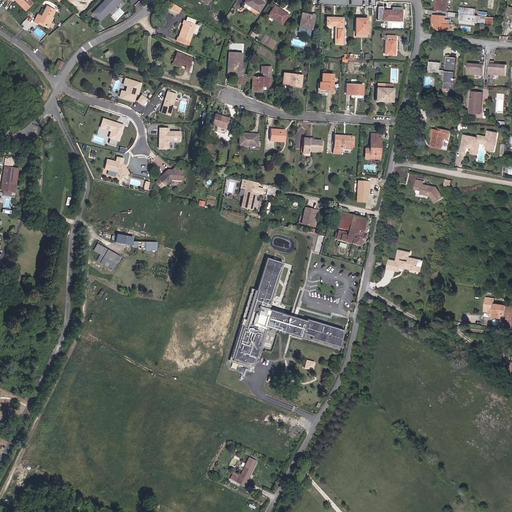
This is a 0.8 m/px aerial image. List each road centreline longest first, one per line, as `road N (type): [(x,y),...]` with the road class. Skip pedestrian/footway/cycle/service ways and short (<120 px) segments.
road 1 (unclassified): [(399,121),(350,348),(270,511)]
road 2 (track): [(0,496),(91,315),(68,225)]
road 3 (residential): [(224,97),(281,112),(399,121)]
road 4 (unknown): [(396,146),(458,161),(493,158),(503,91)]
road 5 (unclassified): [(58,85),(87,47),(158,0)]
road 6 (unknown): [(51,99),(92,168),(84,214)]
road 7 (unclassified): [(418,0),(399,121)]
road 8 (track): [(392,162),(511,182)]
